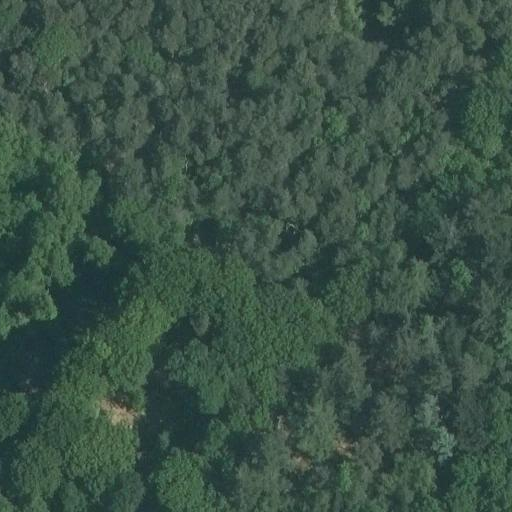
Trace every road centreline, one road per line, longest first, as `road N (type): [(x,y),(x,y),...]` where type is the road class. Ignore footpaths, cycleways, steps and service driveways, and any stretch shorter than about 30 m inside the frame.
road 1 (track): [(119,261),(358,354)]
road 2 (track): [(251,511),(358,354)]
road 3 (track): [(0,215),(119,261)]
